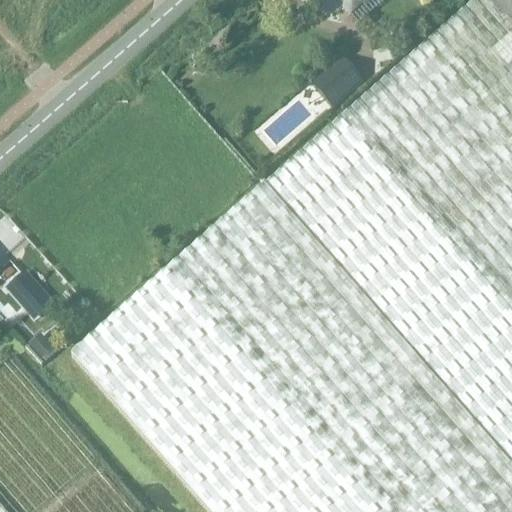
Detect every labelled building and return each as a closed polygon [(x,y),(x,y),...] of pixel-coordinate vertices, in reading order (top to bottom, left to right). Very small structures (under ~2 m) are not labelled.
[(511,511),(511,0),(484,0),(266,191),(72,359),(208,511),(511,511)] [(335,0),(350,16),(362,7),(364,9),(374,0),(335,0)] [(319,85),(315,88),(338,114),(343,110),(366,89),(343,64),(319,85)] [(10,286),(39,318),(48,310),(19,278),(10,286)] [(40,336),(29,346),(43,361),(54,352),(40,336)] [(13,357),(0,368),(0,507),(4,511),(145,511),(13,357)]
